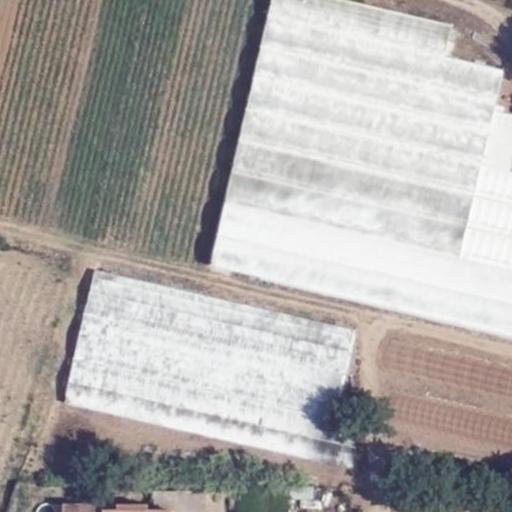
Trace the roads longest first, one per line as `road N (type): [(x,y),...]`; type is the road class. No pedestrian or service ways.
road 1 (track): [(379,511),(372,320),(0,225)]
road 2 (track): [(511,347),(367,319)]
